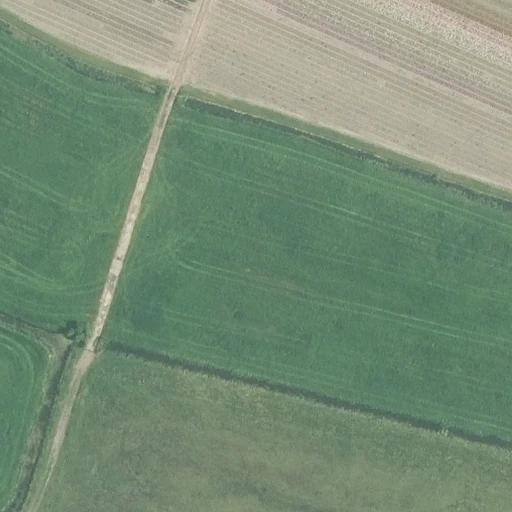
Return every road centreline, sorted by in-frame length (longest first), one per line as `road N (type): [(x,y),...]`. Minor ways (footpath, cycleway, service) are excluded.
road 1 (track): [(31,511),(201,0)]
road 2 (track): [(0,182),(71,209),(133,206)]
